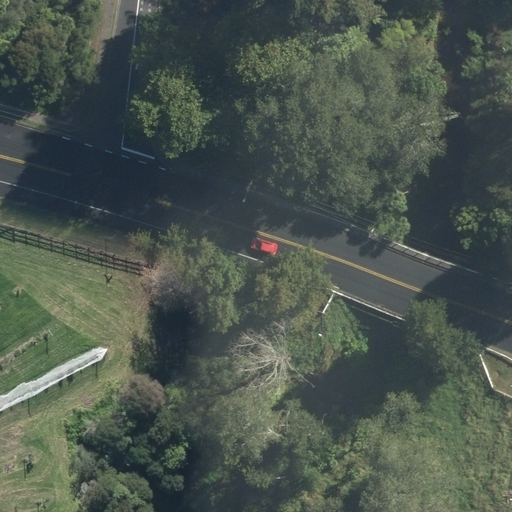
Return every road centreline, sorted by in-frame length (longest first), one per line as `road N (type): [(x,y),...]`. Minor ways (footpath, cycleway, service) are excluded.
road 1 (secondary): [(118,186),(267,230),(511,322)]
road 2 (residential): [(118,186),(139,0)]
road 3 (secondary): [(0,151),(118,186)]
